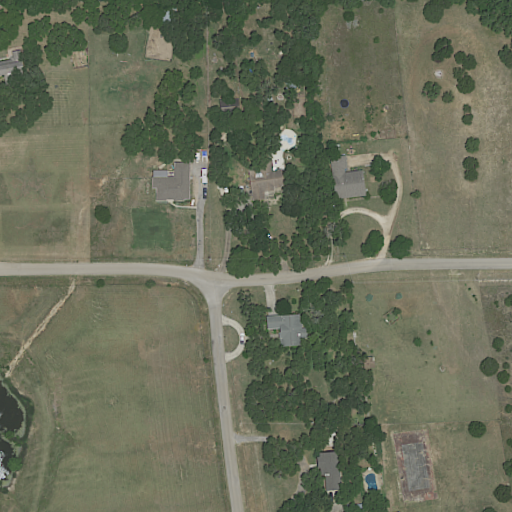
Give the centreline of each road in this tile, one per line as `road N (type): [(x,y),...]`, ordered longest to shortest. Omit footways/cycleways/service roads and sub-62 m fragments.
road 1 (residential): [(0,264),(165,265),(274,276),(343,264),(511,260)]
road 2 (residential): [(210,274),(240,511)]
